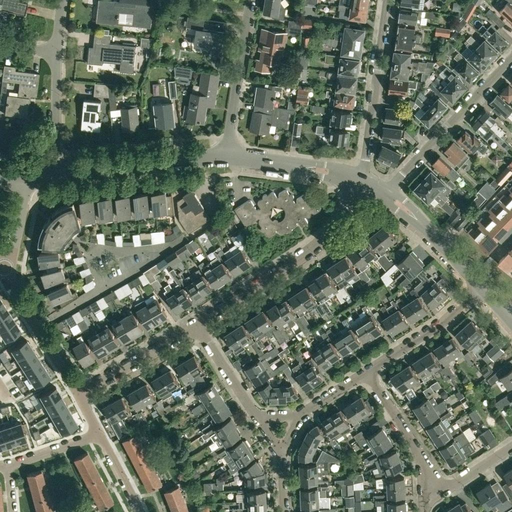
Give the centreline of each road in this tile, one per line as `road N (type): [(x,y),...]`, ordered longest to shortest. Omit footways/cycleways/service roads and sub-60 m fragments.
road 1 (residential): [(197,325),(326,236),(358,180)]
road 2 (residential): [(384,194),(511,58)]
road 3 (residential): [(387,0),(358,180)]
road 4 (unclassified): [(58,174),(227,157)]
road 5 (residential): [(227,157),(251,0)]
road 6 (residential): [(77,392),(6,268)]
road 7 (residential): [(366,371),(443,321),(479,286)]
road 8 (residential): [(440,492),(366,371)]
road 9 (residential): [(77,392),(197,325)]
road 10 (unclassified): [(358,180),(227,157)]
road 11 (unclassified): [(479,286),(384,194)]
road 12 (residential): [(58,174),(55,52)]
